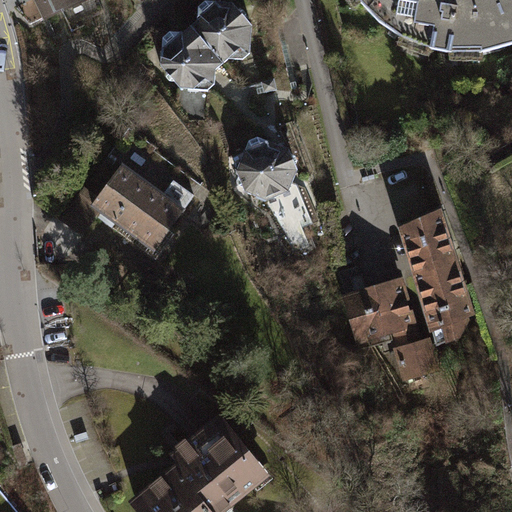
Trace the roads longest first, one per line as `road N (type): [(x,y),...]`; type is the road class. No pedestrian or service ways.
road 1 (residential): [(0,67),(26,384),(76,511)]
road 2 (residential): [(365,242),(302,0)]
